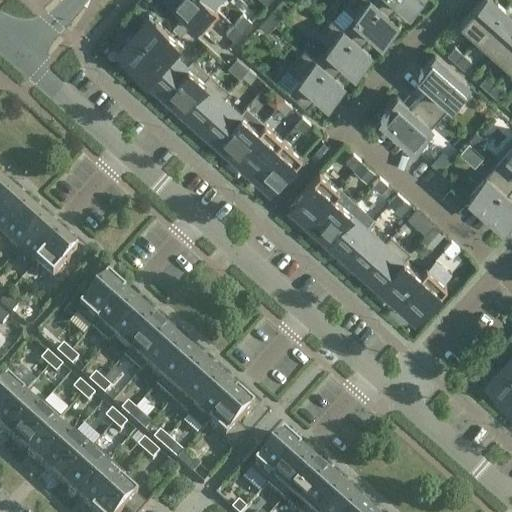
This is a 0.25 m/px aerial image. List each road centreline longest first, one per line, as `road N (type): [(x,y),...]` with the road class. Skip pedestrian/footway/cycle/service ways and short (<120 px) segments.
road 1 (residential): [(391,392),(22,53)]
road 2 (residential): [(449,0),(339,125),(501,268)]
road 3 (residential): [(501,268),(391,392)]
road 4 (residential): [(511,497),(391,392)]
